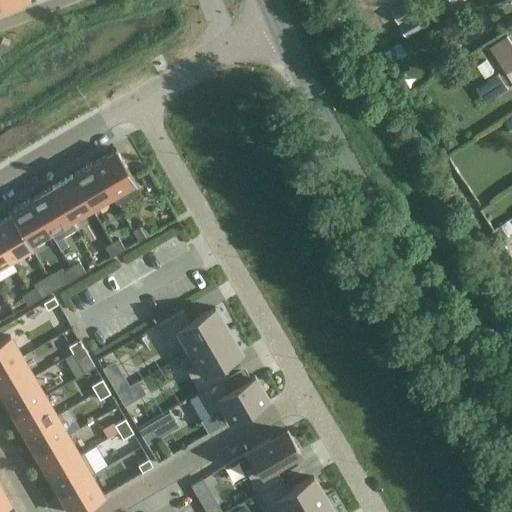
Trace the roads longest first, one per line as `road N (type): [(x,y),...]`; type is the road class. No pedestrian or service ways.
road 1 (tertiary): [(511,441),(343,161),(276,23)]
road 2 (residential): [(303,394),(134,103)]
road 3 (residential): [(105,511),(303,394)]
road 4 (residential): [(134,103),(0,180)]
road 5 (residential): [(370,511),(303,394)]
